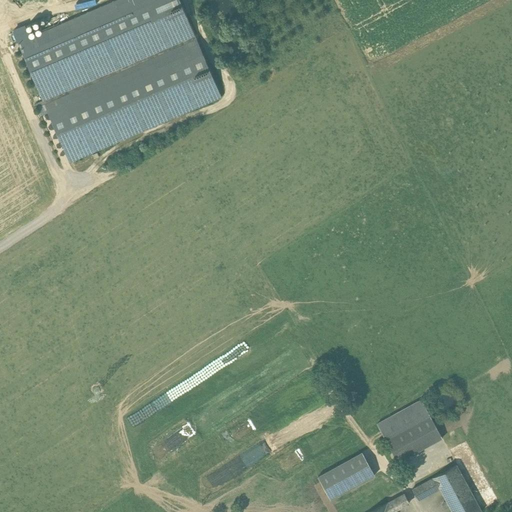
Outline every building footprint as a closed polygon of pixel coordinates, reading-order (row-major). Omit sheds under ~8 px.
[(113,0),(19,40),(71,162),(222,97),(180,0),(113,0)] [(454,405),(455,400),(454,395),(452,391),(447,389),(443,388),(438,389),(434,392),(431,396),(430,400),(431,405),(434,409),(438,412),(443,413),(448,412),(452,409),(454,405)] [(419,401),(375,425),(384,441),(428,417),(419,401)] [(428,417),(384,441),(396,463),(440,439),(428,417)] [(362,452),(318,476),(330,499),(374,475),(362,452)] [(449,511),(479,511),(455,467),(411,491),(417,502),(438,491),(449,511)] [(402,496),(385,505),(389,511),(394,511),(407,505),(402,496)]
